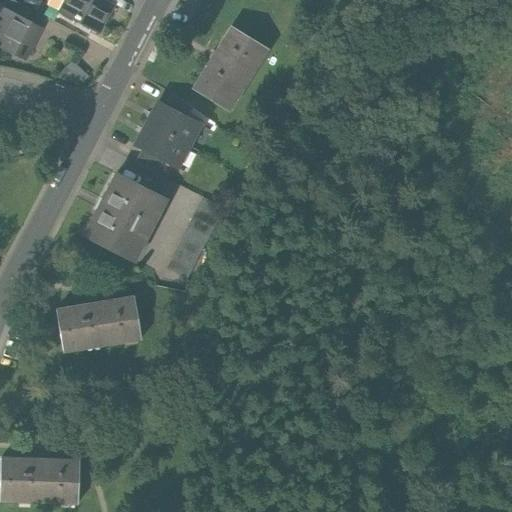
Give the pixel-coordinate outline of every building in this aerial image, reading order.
[(4,0),(1,8),(26,21),(31,10),(11,0),(4,0)] [(67,0),(61,13),(97,32),(111,6),(100,0),(67,0)] [(1,8),(0,7),(0,45),(25,59),(26,57),(23,56),(28,47),(26,46),(31,36),(33,37),(37,30),(39,31),(40,29),(26,21),(1,8)] [(268,50),(232,27),(193,90),(229,112),(238,98),(239,98),(268,50)] [(193,108),(171,94),(164,107),(187,119),(193,108)] [(164,107),(157,103),(146,124),(188,147),(200,126),(187,119),(164,107)] [(163,160),(177,168),(188,147),(146,124),(135,145),(142,149),(163,160)] [(163,160),(142,149),(135,163),(156,173),(163,160)] [(85,235),(134,261),(166,201),(117,175),(85,235)] [(203,198),(165,269),(187,280),(224,209),(203,198)] [(80,349),(80,350),(141,341),(134,298),(57,311),(63,351),(80,349)] [(0,499),(16,500),(16,502),(77,505),(78,461),(0,459),(0,473),(0,499)]
